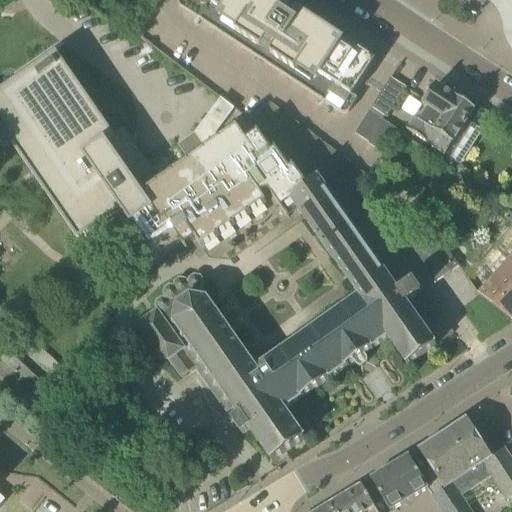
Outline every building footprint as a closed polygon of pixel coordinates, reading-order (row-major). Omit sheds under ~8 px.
[(179,0),(179,2),(179,4),(179,5),(180,7),(181,9),(341,114),(343,115),(345,115),(347,115),(348,114),(350,112),(358,100),(353,96),(364,79),(375,62),(321,26),(317,32),(301,21),(308,10),(293,0),(287,0),(282,9),(268,0),(179,0)] [(288,217),(297,211),(294,206),(290,199),(307,187),(293,168),(292,169),(293,170),(290,172),(276,151),(274,152),(275,153),(273,155),(258,134),(257,135),(257,136),(247,143),(237,130),(147,193),(141,185),(153,173),(133,175),(125,133),(116,139),(61,57),(0,96),(0,127),(79,244),(124,214),(131,226),(156,264),(182,246),(186,251),(187,250),(187,249),(197,243),(202,250),(267,204),(261,196),(269,193),(288,220),(289,219),(288,217)] [(391,79),(372,109),(387,118),(406,89),(391,79)] [(414,120),(407,131),(444,157),(475,112),(436,86),(422,108),(427,111),(419,123),(414,120)] [(264,133),(276,142),(292,120),(282,113),(282,112),(280,111),(264,133)] [(368,145),(369,145),(384,122),(370,112),(355,135),(369,144),(368,145)] [(302,127),(292,120),(276,142),(286,150),(302,128),(302,127)] [(398,132),(384,122),(369,145),(383,155),(398,132)] [(302,128),(286,150),(296,157),(312,135),(302,128)] [(322,142),(312,135),(296,157),(306,164),(322,143),(322,142)] [(332,150),(322,143),(306,164),(316,172),(332,150)] [(326,180),(341,158),(342,157),(332,150),(316,172),(326,180)] [(356,167),(341,158),(326,180),(340,191),(355,169),(356,167)] [(355,169),(340,191),(354,201),(369,178),(355,169)] [(250,431),(261,446),(272,462),(305,440),(285,412),(355,363),(357,367),(361,368),(367,364),(367,360),(364,356),(387,340),(408,367),(436,347),(436,346),(453,334),(424,291),(420,294),(413,283),(398,293),(318,180),(307,187),(290,199),(294,206),(297,211),(358,297),(257,369),(253,364),(256,362),(253,358),(250,360),(243,351),(246,349),(244,346),(241,348),(235,339),(238,337),(235,333),(233,335),(227,328),(230,326),(227,321),(224,323),(218,315),(221,313),(219,310),(216,311),(209,301),(210,298),(209,296),(206,301),(201,299),(204,284),(200,276),(194,276),(189,279),(188,283),(186,281),(180,279),(174,283),(173,287),(170,286),(164,290),(163,296),(164,299),(161,299),(156,303),(155,307),(156,312),(135,325),(160,360),(166,361),(182,380),(196,370),(201,377),(200,378),(202,380),(203,380),(209,389),(209,390),(211,392),(219,404),(220,407),(221,406),(226,414),(234,408),(240,417),(233,423),(242,436),(250,431)] [(435,243),(427,256),(426,257),(400,236),(397,239),(417,264),(434,285),(450,274),(459,267),(443,245),(435,243)] [(478,295),(511,321),(511,265),(509,263),(478,295)] [(53,341),(61,351),(80,335),(72,325),(53,341)] [(6,364),(0,370),(0,378),(34,410),(56,386),(14,347),(2,360),(6,364)] [(40,348),(32,357),(49,371),(57,362),(40,348)] [(420,477),(429,490),(429,491),(443,511),(471,511),(462,496),(490,479),(506,504),(507,503),(511,510),(511,461),(504,450),(490,459),(466,422),(421,452),(432,469),(420,477)] [(371,480),(389,511),(392,511),(429,490),(420,477),(409,457),(371,480)] [(376,511),(361,486),(330,505),(334,511),(376,511)] [(124,489),(115,500),(130,511),(145,511),(149,508),(124,489)]
